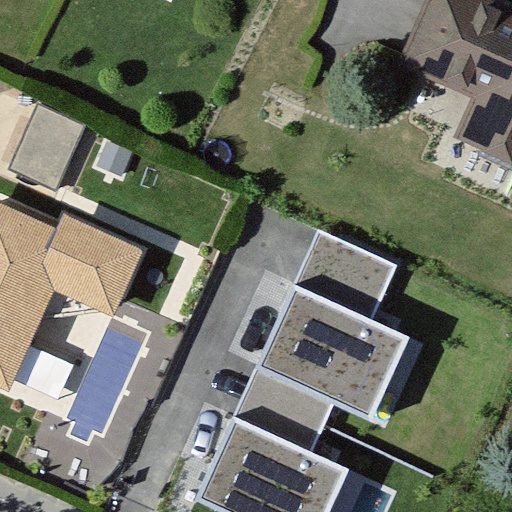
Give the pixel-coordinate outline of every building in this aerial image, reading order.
[(511,8),(492,0),(423,0),(397,60),(472,93),(451,142),(511,168),(511,8)] [(34,97),(17,165),(72,178),(89,111),(34,97)] [(57,231),(0,205),(0,386),(10,391),(55,291),(115,318),(145,250),(64,214),(57,231)] [(397,271),(321,236),(297,286),(374,322),(397,271)] [(374,322),(297,286),(259,367),(336,402),(372,419),(410,338),(374,322)] [(336,402),(259,367),(235,418),(312,454),(336,402)] [(312,454),(235,418),(198,500),(225,511),(328,511),(348,470),(312,454)]
